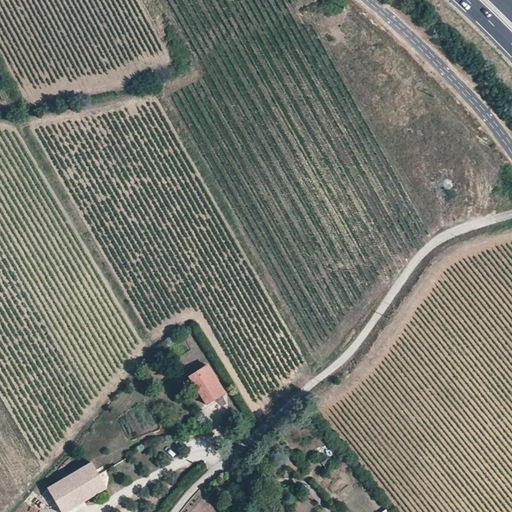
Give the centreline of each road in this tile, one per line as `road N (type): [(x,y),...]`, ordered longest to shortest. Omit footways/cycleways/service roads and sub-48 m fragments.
road 1 (unclassified): [(176,511),(350,351),(425,251),(511,215)]
road 2 (unclassified): [(511,149),(369,0)]
